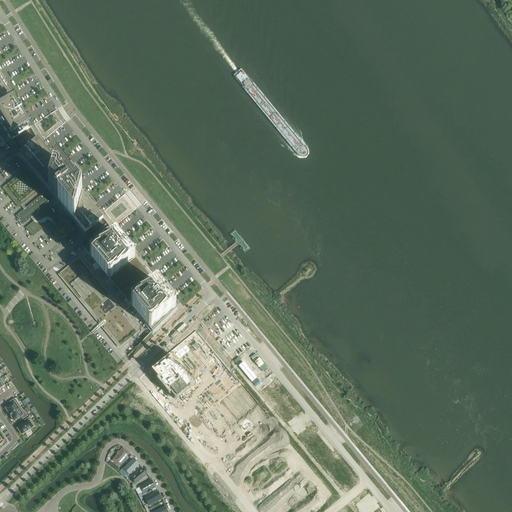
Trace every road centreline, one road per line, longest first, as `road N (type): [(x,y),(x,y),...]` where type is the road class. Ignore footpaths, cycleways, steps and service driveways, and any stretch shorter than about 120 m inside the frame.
road 1 (tertiary): [(0,12),(63,114),(212,295)]
road 2 (tertiary): [(10,490),(212,295)]
road 3 (residential): [(391,511),(232,318)]
road 4 (residential): [(47,507),(61,491),(93,481),(107,446),(119,440),(140,457),(174,511)]
